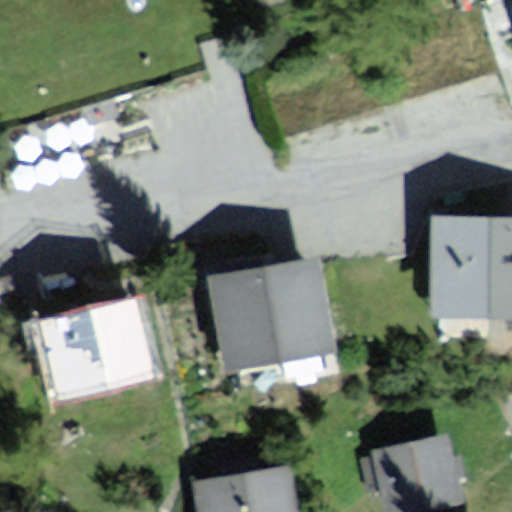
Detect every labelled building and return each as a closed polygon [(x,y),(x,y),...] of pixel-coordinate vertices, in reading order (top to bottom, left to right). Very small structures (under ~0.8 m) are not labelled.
[(0,0),(0,94),(12,133),(177,78),(154,0),(0,0)] [(511,2),(495,8),(511,65),(511,2)] [(511,216),(444,215),(441,314),(511,316),(511,216)] [(316,257),(196,278),(213,373),(333,352),(316,257)] [(141,300),(34,320),(50,407),(157,387),(141,300)] [(482,511),(471,438),(395,450),(404,511),(482,511)] [(300,511),(289,452),(185,471),(192,511),(300,511)]
